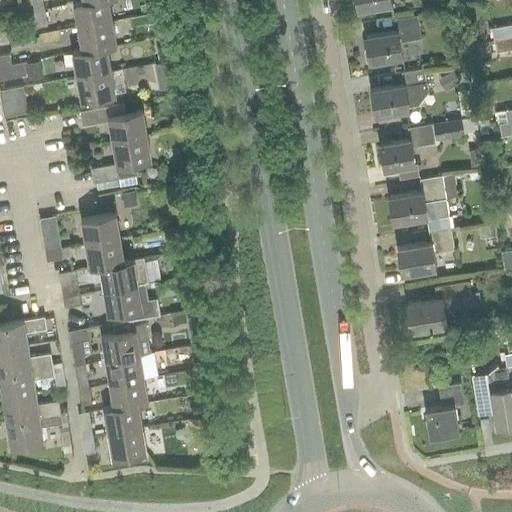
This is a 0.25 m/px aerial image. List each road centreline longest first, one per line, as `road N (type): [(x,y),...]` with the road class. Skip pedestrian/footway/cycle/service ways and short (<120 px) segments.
road 1 (primary): [(238,0),(302,415)]
road 2 (residential): [(388,405),(324,0)]
road 3 (primary): [(342,368),(281,0)]
road 4 (primary): [(440,511),(371,456),(354,382),(342,368)]
road 5 (residential): [(45,310),(23,181)]
road 6 (primary): [(360,487),(336,383),(342,368)]
